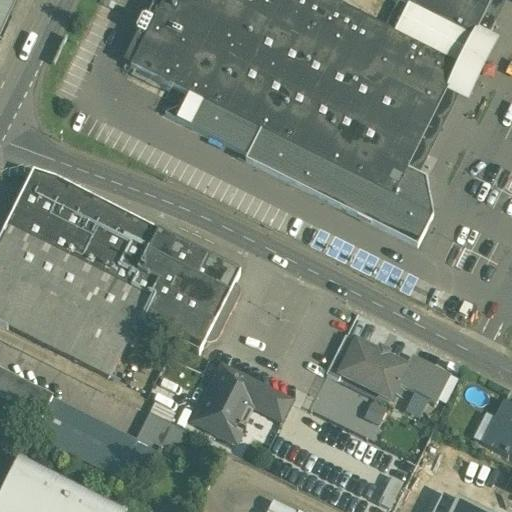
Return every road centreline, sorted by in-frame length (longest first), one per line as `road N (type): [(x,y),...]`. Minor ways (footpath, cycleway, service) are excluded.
road 1 (residential): [(511,373),(167,201),(0,136)]
road 2 (unclassified): [(59,0),(0,117)]
